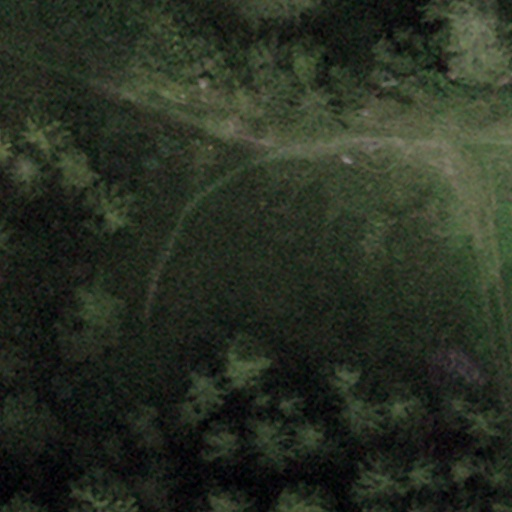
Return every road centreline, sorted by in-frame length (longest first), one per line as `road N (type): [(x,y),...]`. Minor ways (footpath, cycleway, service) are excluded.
road 1 (track): [(0,41),(284,149)]
road 2 (track): [(511,403),(487,259),(454,140)]
